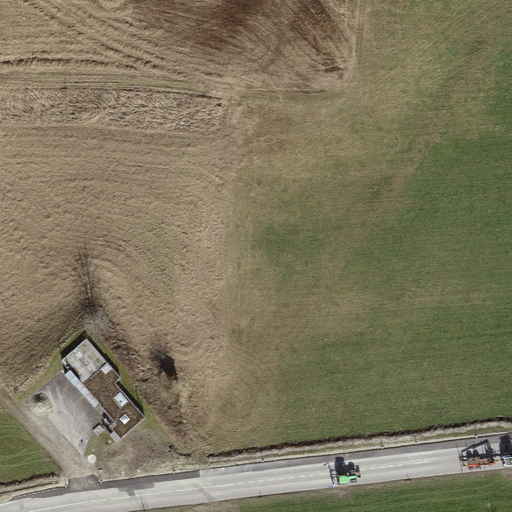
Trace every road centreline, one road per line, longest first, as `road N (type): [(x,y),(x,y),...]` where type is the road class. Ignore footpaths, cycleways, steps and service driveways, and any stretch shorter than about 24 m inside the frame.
road 1 (tertiary): [(511,452),(204,483),(15,511)]
road 2 (track): [(100,497),(0,388)]
